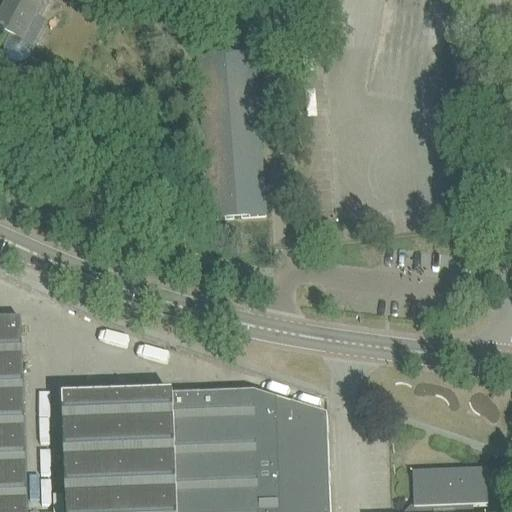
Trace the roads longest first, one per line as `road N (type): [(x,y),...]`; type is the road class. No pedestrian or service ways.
road 1 (tertiary): [(511,363),(231,320),(87,275),(0,237)]
road 2 (unclassified): [(506,200),(490,0)]
